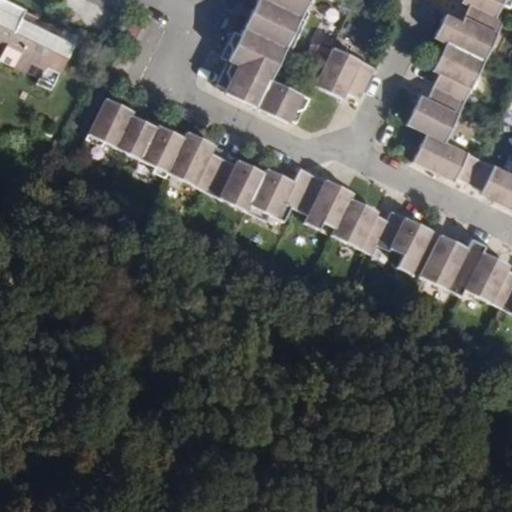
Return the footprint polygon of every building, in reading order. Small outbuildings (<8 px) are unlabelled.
[(306,0),(253,0),(249,10),(244,19),(236,36),(230,33),(217,60),(223,62),(211,85),(221,90),(219,95),(284,126),(286,122),(292,124),(303,101),(266,82),(277,61),(281,60),(284,55),(280,53),(302,9),(306,11),(308,7),(306,1),(306,0)] [(245,0),(235,0),(226,20),(234,24),(238,15),(244,19),(249,10),(242,7),(245,0)] [(511,0),(460,0),(458,4),(465,7),(457,24),(442,17),(430,41),(441,47),(428,74),(434,77),(422,101),(416,98),(401,126),(421,135),(407,165),(449,184),(450,181),(476,193),(473,198),(511,215),(511,178),(442,145),(501,25),(495,21),(502,7),(508,10),(511,2),(511,0)] [(306,11),(302,9),(280,53),(284,55),(306,11)] [(0,75),(27,90),(24,94),(39,101),(67,48),(52,40),(47,49),(11,31),(15,22),(0,14),(0,75)] [(52,40),(15,22),(11,31),(47,49),(52,40)] [(371,70),(329,50),(311,88),(340,101),(343,96),(356,102),(371,70)] [(130,111),(101,97),(82,139),(100,147),(103,144),(151,167),(149,171),(163,178),(165,173),(264,222),(267,216),(280,223),(287,209),(303,217),(300,223),(316,230),(319,224),(331,230),(328,236),(368,256),(372,248),(384,254),(385,252),(397,257),(391,268),(406,275),(427,232),(387,213),(383,222),(371,215),(372,213),(346,200),(349,193),(296,169),(288,182),(262,169),(260,173),(234,160),(231,164),(206,153),(210,145),(182,131),(180,137),(154,125),(153,126),(128,114),(130,111)] [(462,250),(434,236),(415,278),(459,300),(462,293),(511,317),(511,275),(502,271),(504,266),(477,253),(480,248),(466,241),(462,250)]
